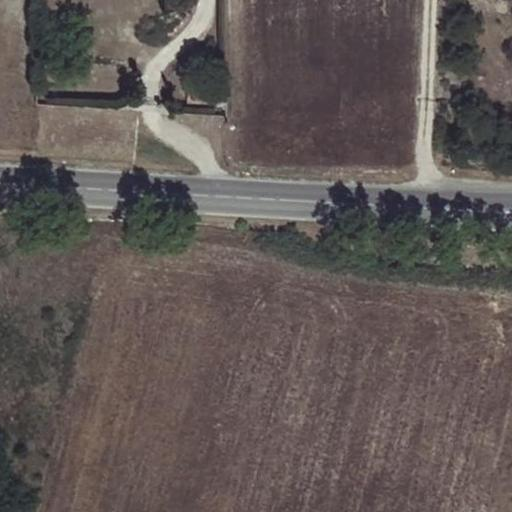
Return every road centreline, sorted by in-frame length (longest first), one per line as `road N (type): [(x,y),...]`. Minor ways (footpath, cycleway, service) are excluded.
road 1 (secondary): [(511,206),(0,177)]
road 2 (unknown): [(419,201),(423,0)]
